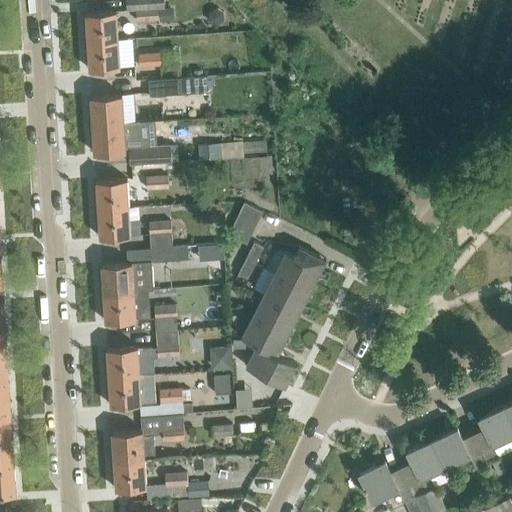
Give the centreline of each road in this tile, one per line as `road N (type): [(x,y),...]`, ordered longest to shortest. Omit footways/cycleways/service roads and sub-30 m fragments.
road 1 (residential): [(64,511),(31,0)]
road 2 (residential): [(328,395),(396,265),(462,181),(511,149)]
road 3 (residential): [(328,395),(365,412),(400,413),(511,361)]
road 4 (residential): [(271,511),(328,395)]
